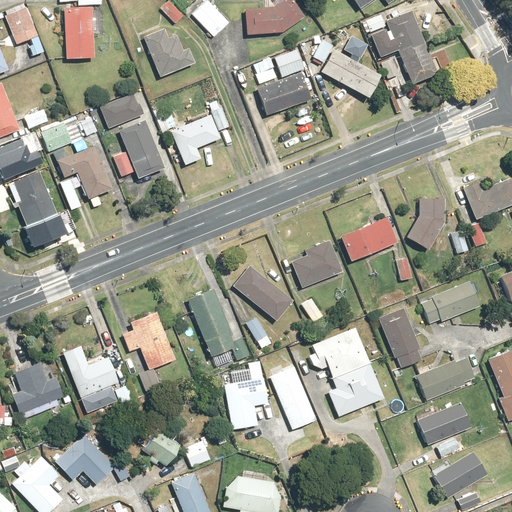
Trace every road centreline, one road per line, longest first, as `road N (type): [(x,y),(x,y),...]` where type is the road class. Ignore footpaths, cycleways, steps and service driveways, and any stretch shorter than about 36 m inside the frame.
road 1 (tertiary): [(0,303),(382,148)]
road 2 (tertiary): [(382,148),(505,88)]
road 3 (tertiary): [(511,106),(382,148)]
